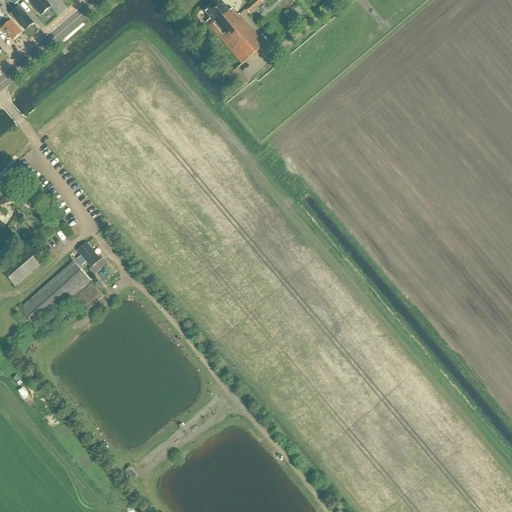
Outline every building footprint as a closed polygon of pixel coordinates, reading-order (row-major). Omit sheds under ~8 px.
[(27,0),(30,2),(29,3),(40,16),(41,15),(43,15),(45,13),(45,12),(49,8),(44,2),(45,1),(44,0),(27,0)] [(245,9),(249,14),(263,3),(260,0),(255,0),(247,7),(245,9)] [(204,13),(210,20),(206,24),(241,66),(265,45),(257,36),(256,36),(239,15),(237,17),(232,10),(229,12),(219,1),(204,13)] [(6,17),(8,15),(1,7),(0,8),(0,21),(4,26),(1,30),(5,35),(6,34),(12,42),(21,34),(10,21),(6,17)] [(14,21),(15,20),(25,31),(33,24),(19,8),(9,16),(14,21)] [(251,83),(240,70),(234,75),(245,88),(251,83)] [(71,230),(75,237),(80,234),(75,227),(71,230)] [(92,269),(90,271),(95,276),(108,264),(104,259),(102,261),(87,243),(78,251),(83,257),(78,261),(83,266),(87,262),(92,269)] [(1,272),(14,288),(39,267),(26,251),(1,272)] [(19,310),(36,330),(91,281),(74,261),(19,310)] [(134,472),(129,476),(134,481),(138,477),(134,472)]
